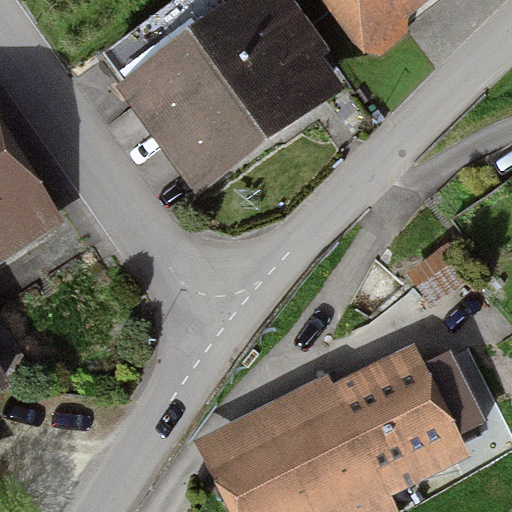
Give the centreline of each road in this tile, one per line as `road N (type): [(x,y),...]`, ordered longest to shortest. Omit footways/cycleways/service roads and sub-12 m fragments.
road 1 (residential): [(210,340),(511,25)]
road 2 (residential): [(210,340),(0,57)]
road 3 (residential): [(106,511),(210,340)]
